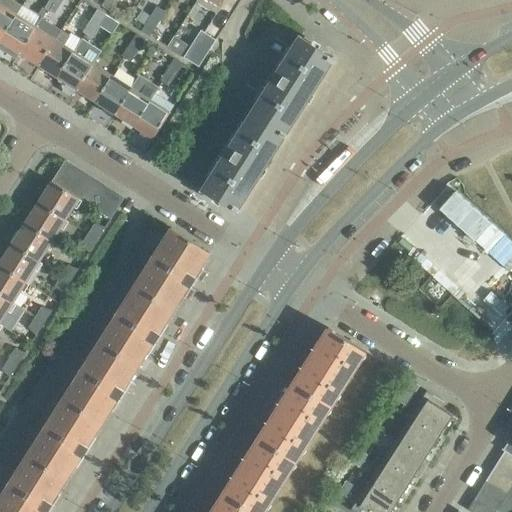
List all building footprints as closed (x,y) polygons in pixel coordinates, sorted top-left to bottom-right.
[(0,0),(0,39),(16,14),(21,5),(13,0),(0,0)] [(54,12),(61,1),(59,0),(50,0),(46,7),(54,12)] [(104,0),(102,4),(110,10),(116,0),(104,0)] [(224,0),(196,0),(195,1),(209,10),(210,9),(216,13),(224,0)] [(149,18),(158,24),(165,12),(156,6),(149,18)] [(98,9),(91,20),(100,25),(107,14),(98,9)] [(16,14),(0,39),(0,40),(2,41),(1,43),(2,43),(3,42),(18,52),(35,26),(16,14)] [(38,64),(54,38),(60,29),(40,17),(35,26),(18,52),(21,54),(20,54),(22,55),(22,54),(38,64)] [(149,18),(141,30),(150,35),(158,24),(149,18)] [(93,36),(100,25),(91,20),(84,31),(93,36)] [(187,59),(199,66),(216,39),(210,36),(204,32),(194,49),(187,59)] [(137,33),(130,44),(138,50),(145,39),(137,33)] [(174,36),(168,46),(187,59),(194,49),(174,36)] [(312,44),(300,36),(299,37),(300,38),(294,48),(292,47),(277,72),(278,73),(274,80),(272,79),(256,104),(257,105),(246,122),(245,121),(229,147),(231,148),(226,155),(225,154),(209,179),(210,180),(204,189),(202,189),(201,190),(215,199),(215,198),(236,212),(237,211),(238,212),(240,209),(238,207),(247,193),(248,193),(275,151),(274,151),(284,136),(285,137),(287,134),(286,133),(295,118),(295,119),(332,62),(333,62),(335,59),(333,58),(334,57),(318,47),(317,48),(312,44)] [(41,66),(57,77),(74,50),(54,38),(38,64),(40,65),(39,67),(40,68),(41,66)] [(60,78),(65,81),(63,84),(63,87),(71,92),(74,91),(76,89),(75,88),(92,62),(99,50),(81,38),(74,50),(57,77),(59,78),(58,79),(59,79),(60,78)] [(131,60),(138,50),(130,44),(123,55),(131,60)] [(175,58),(168,69),(176,74),(183,63),(175,58)] [(79,91),(94,100),(111,74),(92,62),(75,88),(76,89),(78,90),(78,91),(78,92),(79,91)] [(169,85),(176,74),(168,69),(161,79),(169,85)] [(99,102),(114,112),(131,86),(111,74),(94,100),(97,102),(97,103),(98,104),(99,102)] [(133,124),(154,91),(156,87),(145,81),(146,79),(138,74),(131,86),(114,112),(117,114),(116,115),(117,116),(118,115),(133,124)] [(137,127),(154,138),(171,111),(175,104),(154,91),(133,124),(136,126),(135,128),(136,128),(137,127)] [(53,181),(65,189),(78,168),(66,161),(53,181)] [(65,189),(76,196),(89,176),(78,168),(65,189)] [(89,176),(76,196),(79,198),(78,199),(88,204),(101,183),(89,176)] [(52,181),(38,203),(65,220),(78,199),(79,198),(76,196),(65,189),(53,181),(52,181)] [(88,204),(99,212),(113,191),(101,183),(88,204)] [(124,198),(113,191),(99,212),(111,219),(124,198)] [(52,241),(65,220),(38,203),(25,223),(52,241)] [(25,223),(12,244),(39,261),(52,241),(25,223)] [(97,239),(105,227),(95,223),(88,233),(97,239)] [(211,252),(172,228),(136,285),(174,309),(211,252)] [(89,251),(97,239),(88,233),(81,244),(89,251)] [(12,244),(0,262),(0,266),(26,282),(39,261),(12,244)] [(71,281),(78,269),(68,265),(61,275),(71,281)] [(0,295),(12,303),(26,282),(0,266),(0,295)] [(63,293),(71,281),(61,275),(55,285),(63,293)] [(136,285),(100,341),(139,366),(174,309),(136,285)] [(0,295),(0,322),(12,303),(0,295)] [(44,323),(52,310),(42,306),(35,317),(44,323)] [(36,335),(44,323),(35,317),(28,327),(36,335)] [(365,351),(328,328),(312,352),(316,355),(311,362),(307,360),(292,383),(330,407),(365,351)] [(103,422),(139,366),(100,341),(64,398),(103,422)] [(15,348),(9,359),(18,365),(26,352),(15,348)] [(10,377),(18,365),(9,359),(2,369),(10,377)] [(411,381),(405,377),(391,397),(405,406),(418,386),(411,381)] [(272,414),(257,438),(295,462),(330,407),(292,383),(277,407),(281,409),(276,417),(272,414)] [(429,461),(457,417),(441,407),(444,402),(426,390),(422,396),(426,399),(399,442),(429,461)] [(67,479),(103,422),(64,398),(28,454),(67,479)] [(511,433),(502,450),(505,451),(511,455),(511,426),(510,430),(511,430),(511,433)] [(238,469),(223,493),(253,511),(263,511),(295,462),(257,438),(243,462),(246,464),(242,471),(238,469)] [(399,442),(371,486),(401,504),(429,461),(399,442)] [(358,450),(350,462),(358,467),(366,455),(358,450)] [(511,455),(505,451),(498,461),(511,469),(511,455)] [(0,511),(45,511),(67,479),(28,454),(0,498),(0,511)] [(511,469),(498,461),(492,471),(511,482),(511,469)] [(511,482),(492,471),(486,480),(507,494),(511,487),(511,486),(511,482)] [(507,494),(486,480),(480,490),(501,503),(507,494)] [(355,511),(358,507),(359,506),(344,496),(351,485),(345,481),(330,504),(343,511),(355,511)] [(371,486),(359,506),(358,507),(365,511),(395,511),(401,504),(371,486)] [(504,511),(511,508),(511,487),(507,494),(501,503),(495,511),(504,511)] [(480,490),(474,499),(493,511),(495,511),(501,503),(480,490)] [(253,511),(223,493),(215,505),(210,511),(253,511)] [(493,511),(474,499),(467,509),(471,511),(493,511)]
